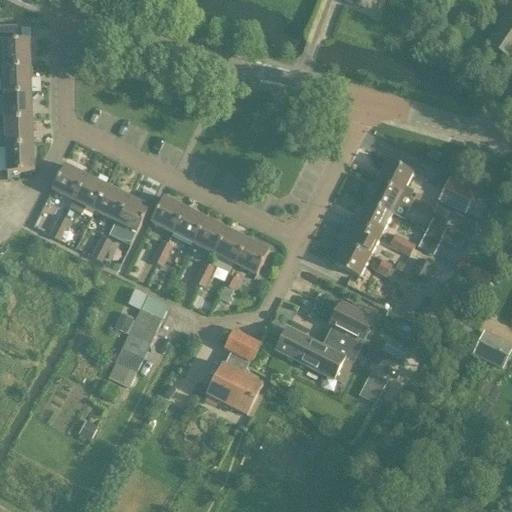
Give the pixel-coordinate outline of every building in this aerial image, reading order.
[(345,0),(345,2),(375,14),(380,0),(345,0)] [(509,59),(511,54),(511,7),(486,43),(509,59)] [(22,41),(22,29),(22,27),(0,27),(0,41),(2,42),(3,69),(31,68),(30,41),(22,41)] [(3,69),(0,68),(0,80),(4,81),(4,95),(31,94),(31,68),(3,69)] [(5,121),(32,120),(31,94),(4,95),(5,121)] [(6,147),(33,146),(32,120),(5,121),(6,147)] [(7,174),(34,173),(33,146),(6,147),(7,174)] [(389,161),(378,183),(403,195),(411,199),(414,193),(406,189),(414,174),(389,161)] [(74,203),(87,178),(65,167),(53,192),(74,203)] [(82,217),(86,208),(95,213),(108,188),(87,178),(74,203),(70,211),(82,217)] [(464,217),(477,192),(459,184),(449,178),(437,203),(464,217)] [(392,216),(403,195),(378,183),(367,204),(392,216)] [(116,224),(129,199),(108,188),(95,213),(116,224)] [(421,211),(426,202),(416,197),(411,206),(421,211)] [(138,235),(150,209),(129,199),(116,224),(138,235)] [(173,235),(185,210),(164,199),(152,225),(173,235)] [(436,207),(426,202),(421,211),(431,216),(436,207)] [(367,204),(357,224),(382,237),(392,216),(367,204)] [(194,246),(206,221),(185,210),(173,235),(194,246)] [(65,232),(70,222),(61,217),(56,227),(65,232)] [(215,256),(228,231),(206,221),(194,246),(215,256)] [(442,240),(448,229),(433,222),(428,233),(442,240)] [(357,224),(346,245),(371,258),(382,237),(357,224)] [(60,242),(65,232),(56,227),(51,238),(60,242)] [(236,267),(249,242),(228,231),(215,256),(236,267)] [(441,242),(426,235),(419,249),(433,256),(441,242)] [(103,239),(98,249),(107,254),(112,244),(103,239)] [(399,253),(404,244),(394,239),(390,248),(399,253)] [(249,242),(236,267),(257,278),(270,253),(249,242)] [(163,244),(158,254),(167,258),(172,248),(163,244)] [(414,249),(404,244),(399,253),(410,258),(414,249)] [(360,279),(371,258),(346,245),(335,267),(360,279)] [(102,264),(107,254),(98,249),(93,260),(102,264)] [(162,268),(167,258),(158,254),(153,264),(162,268)] [(425,283),(432,269),(418,262),(411,276),(425,283)] [(381,263),(377,272),(387,278),(392,269),(381,263)] [(208,279),(213,269),(204,264),(199,274),(208,279)] [(203,289),(208,279),(199,274),(194,284),(203,289)] [(233,292),(238,282),(229,277),(224,288),(233,292)] [(135,292),(129,306),(142,312),(162,321),(168,307),(149,298),(135,292)] [(330,326),(334,328),(364,343),(378,317),(360,308),(357,314),(341,306),(330,326)] [(162,321),(142,312),(135,326),(155,335),(162,321)] [(123,317),(115,330),(127,336),(134,323),(123,317)] [(135,326),(129,340),(148,349),(155,335),(135,326)] [(343,385),(364,343),(334,328),(323,349),(287,331),(277,351),(343,385)] [(250,364),(260,345),(235,333),(226,351),(250,364)] [(504,369),(511,351),(511,346),(485,334),(475,356),(504,369)] [(122,354),(142,363),(148,349),(129,340),(122,354)] [(383,352),(404,363),(411,351),(389,340),(383,352)] [(386,354),(370,346),(365,358),(380,366),(386,354)] [(138,370),(142,363),(122,354),(115,368),(135,377),(138,370)] [(247,417),(263,386),(224,367),(208,397),(247,417)] [(129,390),(135,377),(115,368),(109,381),(129,390)] [(383,406),(394,381),(373,372),(361,396),(383,406)] [(159,411),(164,414),(169,405),(164,402),(159,411)] [(99,429),(87,423),(80,436),(91,443),(99,429)]
